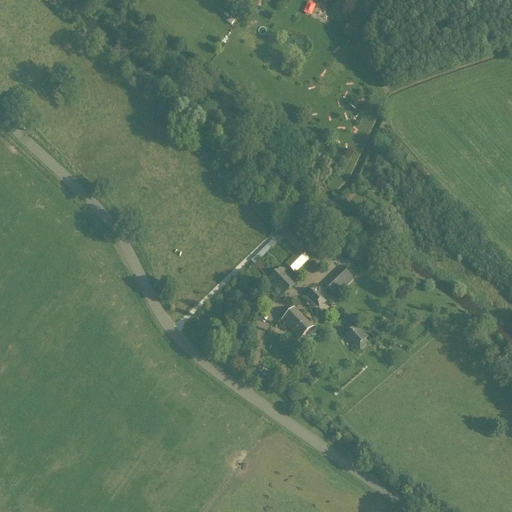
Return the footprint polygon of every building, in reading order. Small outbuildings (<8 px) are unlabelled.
[(239,0),(227,0),(243,12),(247,6),(239,0)] [(298,250),(283,264),(292,274),(307,261),(298,250)] [(266,283),(281,298),(296,282),(281,267),(266,283)] [(352,281),(342,269),(324,285),(335,297),(352,281)] [(306,297),(315,307),(323,299),(313,290),(306,297)] [(294,309),(281,321),(299,340),(312,328),(294,309)] [(367,345),(364,341),(368,338),(356,325),(344,337),(359,353),(367,345)]
